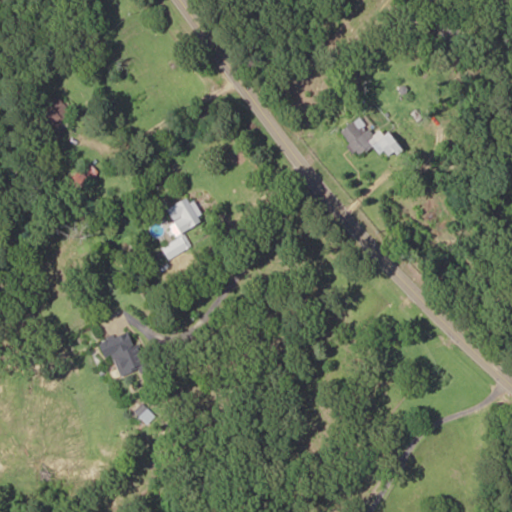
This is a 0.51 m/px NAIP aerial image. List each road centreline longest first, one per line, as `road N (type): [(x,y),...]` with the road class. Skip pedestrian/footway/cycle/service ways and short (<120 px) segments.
road 1 (secondary): [(511,342),(206,0)]
road 2 (residential): [(496,325),(347,439),(311,485),(303,511)]
